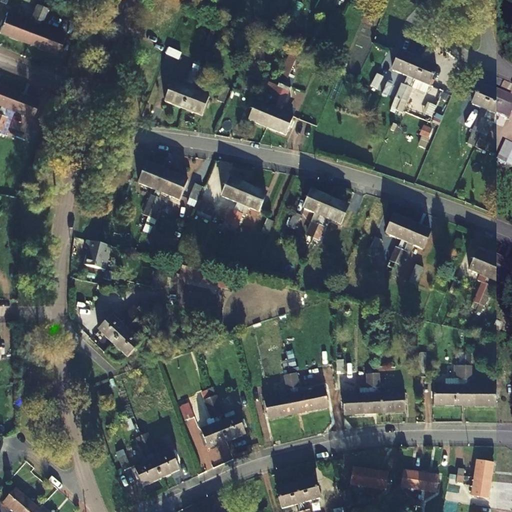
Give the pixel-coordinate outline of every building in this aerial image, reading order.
[(44,6),(28,45),(56,56),(65,35),(54,31),(53,33),(38,26),(40,21),(43,22),(51,3),(46,1),(44,6)] [(28,45),(44,6),(39,4),(33,17),(36,19),(33,24),(18,18),(19,16),(9,12),(0,33),(28,45)] [(73,21),(79,23),(85,10),(79,7),(73,21)] [(185,54),(173,47),(169,56),(182,61),(185,54)] [(394,100),(400,103),(419,60),(400,53),(392,71),(407,78),(404,87),(400,86),(394,100)] [(419,60),(400,103),(406,105),(412,90),(410,90),(413,81),(429,87),(437,68),(419,60)] [(184,108),(201,66),(194,63),(186,82),(190,83),(187,90),(173,84),(166,102),(184,108)] [(207,68),(201,66),(184,108),(203,116),(210,99),(194,92),(197,86),(200,87),(207,68)] [(372,86),(379,89),(384,76),(377,73),(372,86)] [(251,121),(269,129),(287,86),(281,84),(273,103),(276,104),(274,110),(259,103),(251,121)] [(0,116),(10,90),(0,86),(0,116)] [(287,86),(269,129),(287,136),(295,119),(280,112),(282,107),(285,108),(293,89),(287,86)] [(481,135),(500,95),(481,87),(473,105),(488,112),(485,121),(482,120),(476,133),(481,135)] [(10,90),(0,116),(0,132),(1,133),(6,119),(4,118),(7,109),(32,119),(39,101),(10,90)] [(511,113),(511,99),(500,95),(481,135),(487,138),(493,124),(490,123),(494,115),(509,121),(511,113)] [(318,123),(322,111),(313,107),(309,120),(318,123)] [(42,139),(47,124),(41,122),(36,137),(42,139)] [(506,163),(511,149),(511,144),(505,142),(497,159),(506,163)] [(143,210),(148,212),(165,172),(148,164),(140,182),(155,189),(151,198),(148,196),(143,210)] [(165,172),(148,212),(154,215),(159,202),(157,200),(160,191),(176,198),(184,180),(165,172)] [(227,224),(233,227),(250,187),(232,179),(224,197),(239,204),(236,212),(233,211),(227,224)] [(201,199),(207,186),(199,182),(193,196),(201,199)] [(114,204),(123,206),(127,184),(119,183),(114,204)] [(250,187),(233,227),(239,229),(245,216),(242,215),(245,206),(260,213),(268,195),(250,187)] [(315,237),(331,199),(314,191),(307,208),(322,214),(318,223),(315,222),(309,235),(315,237)] [(350,207),(331,199),(315,237),(320,240),(326,226),(324,225),(327,216),(343,223),(350,207)] [(200,203),(193,219),(203,224),(210,208),(200,203)] [(285,234),(293,237),(302,215),(295,211),(285,234)] [(264,227),(270,230),(275,217),(269,215),(264,227)] [(396,264),(412,224),(394,216),(386,234),(401,240),(398,249),(395,247),(389,261),(396,264)] [(152,224),(144,220),(141,229),(148,232),(152,224)] [(430,231),(412,224),(396,264),(402,266),(407,253),(404,251),(407,242),(423,249),(430,231)] [(339,229),(335,245),(346,248),(350,232),(339,229)] [(367,255),(374,257),(379,239),(373,237),(367,255)] [(103,271),(109,247),(86,240),(84,248),(87,249),(83,265),(103,271)] [(477,297),(483,300),(499,259),(482,252),(474,270),(489,276),(485,284),(482,283),(477,297)] [(6,268),(14,268),(14,253),(6,253),(6,268)] [(511,264),(499,259),(483,300),(489,302),(494,288),(491,287),(495,278),(511,285),(511,281),(511,264)] [(169,280),(184,283),(185,279),(229,289),(231,277),(173,264),(169,280)] [(421,272),(431,276),(432,274),(422,271),(424,267),(414,264),(408,282),(417,285),(421,272)] [(101,329),(116,343),(147,309),(146,308),(155,299),(151,296),(139,309),(137,307),(129,316),(127,316),(121,322),(114,316),(101,329)] [(152,314),(147,309),(116,343),(130,357),(143,343),(132,332),(136,327),(138,329),(152,314)] [(153,353),(156,360),(170,355),(167,348),(153,353)] [(269,419),(299,414),(292,372),(290,359),(284,360),(289,387),(292,386),(293,396),(277,398),(276,396),(266,398),(269,419)] [(146,365),(152,383),(161,379),(155,362),(146,365)] [(434,406),(464,406),(465,363),(459,363),(459,378),(446,378),(446,384),(434,384),(434,406)] [(465,363),(464,406),(495,406),(495,385),(484,385),(484,387),(467,387),(467,379),(470,378),(470,363),(465,363)] [(297,371),(292,372),(299,414),(331,408),(327,387),(315,389),(315,391),(299,395),(298,385),(300,384),(297,371)] [(344,413),(375,412),(375,371),(369,371),(369,387),(361,387),(361,393),(355,393),(355,391),(344,391),(344,413)] [(375,371),(375,412),(405,412),(405,391),(393,391),(393,393),(378,393),(378,385),(380,385),(380,371),(375,371)] [(239,395),(243,408),(250,405),(246,393),(239,395)] [(216,397),(229,442),(248,436),(242,417),(226,422),(224,417),(228,415),(222,395),(216,397)] [(210,448),(229,442),(216,397),(210,399),(215,419),(218,419),(220,424),(203,429),(210,448)] [(184,403),(188,418),(197,415),(192,401),(184,403)] [(149,435),(144,437),(163,479),(181,470),(173,452),(157,460),(155,455),(158,454),(149,435)] [(163,479),(144,437),(137,440),(146,459),(149,458),(151,463),(136,470),(144,487),(163,479)] [(117,459),(123,471),(131,468),(125,456),(117,459)] [(473,479),(491,481),(494,462),(488,461),(489,457),(477,456),(476,459),(468,459),(468,460),(457,458),(456,469),(466,470),(467,467),(475,468),(473,479)] [(436,470),(445,472),(448,459),(438,457),(436,470)] [(399,493),(416,496),(420,479),(402,476),(399,493)] [(366,497),(368,480),(350,477),(347,493),(366,497)] [(420,479),(416,496),(435,500),(439,483),(420,479)] [(488,501),(491,481),(473,479),(471,498),(488,501)] [(297,485),(304,511),(310,511),(311,511),(310,511),(307,511),(305,504),(321,499),(316,480),(297,485)] [(386,484),(368,480),(366,497),(383,500),(386,484)] [(304,511),(297,485),(277,491),(283,510),(300,505),(301,511),(304,511)] [(38,511),(40,510),(17,490),(5,504),(13,511),(38,511)]
